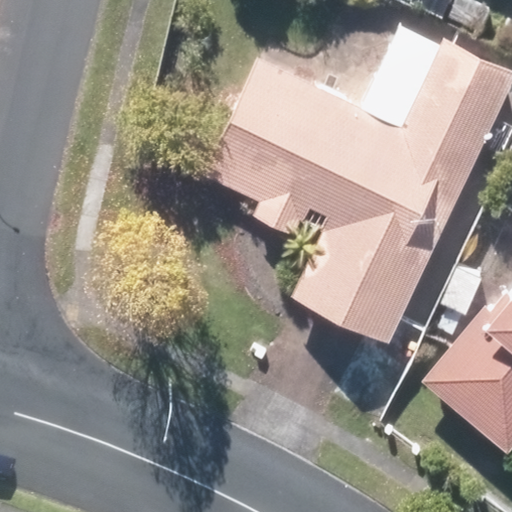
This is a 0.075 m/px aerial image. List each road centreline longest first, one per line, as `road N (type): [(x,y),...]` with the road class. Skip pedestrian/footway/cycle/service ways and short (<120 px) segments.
road 1 (residential): [(234,511),(132,460),(0,408)]
road 2 (residential): [(0,223),(54,0)]
